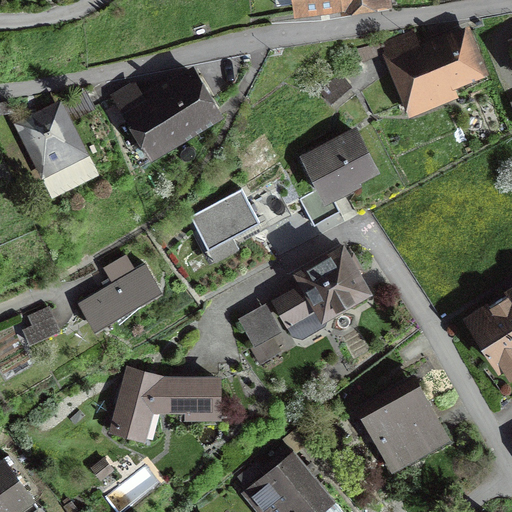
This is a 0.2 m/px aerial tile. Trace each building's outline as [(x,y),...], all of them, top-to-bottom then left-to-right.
[(381,4),(380,0),(282,0),(284,16),(381,4)] [(475,78),(460,34),(414,50),(409,37),(375,49),(400,120),(447,104),(442,90),(475,78)] [(511,40),(499,45),(511,79),(511,40)] [(341,73),(321,89),(332,103),(352,86),(341,73)] [(211,115),(191,80),(123,119),(142,154),(211,115)] [(79,152),(58,111),(22,128),(43,170),(79,152)] [(367,177),(346,134),(287,162),(308,205),(367,177)] [(258,217),(242,188),(188,216),(203,245),(258,217)] [(359,292),(340,260),(275,298),(294,331),(359,292)] [(156,294),(146,272),(77,305),(87,326),(156,294)] [(511,391),(511,294),(466,322),(510,393),(511,391)] [(33,325),(25,329),(32,344),(60,331),(50,308),(30,317),(33,325)] [(219,380),(156,379),(128,370),(112,431),(142,440),(150,409),(187,410),(187,418),(219,418),(219,380)] [(440,445),(409,391),(366,416),(397,470),(440,445)] [(321,511),(328,508),(283,455),(244,489),(262,511),(321,511)] [(0,511),(13,511),(29,502),(4,465),(0,467),(0,511)]
